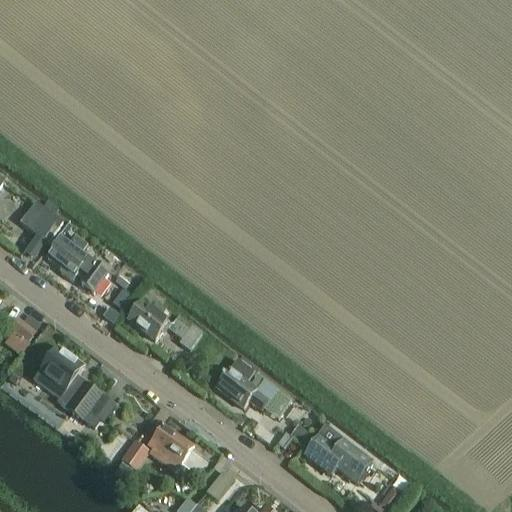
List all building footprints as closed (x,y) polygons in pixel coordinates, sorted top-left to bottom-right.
[(20,225),(47,246),(63,224),(36,204),(20,225)] [(87,262),(80,257),(88,248),(76,239),(69,249),(61,243),(47,261),(61,271),(58,274),(72,284),(80,273),(87,279),(82,287),(94,296),(108,277),(95,268),(94,269),(87,263),(87,262)] [(124,289),(113,305),(122,311),(133,296),(124,289)] [(105,306),(97,315),(103,320),(110,310),(105,306)] [(152,314),(141,306),(129,323),(155,342),(161,335),(165,338),(168,333),(182,342),(179,345),(190,353),(203,336),(179,318),(172,328),(162,321),(167,314),(157,307),(152,314)] [(110,310),(103,320),(114,328),(122,318),(110,310)] [(27,344),(35,334),(18,321),(10,331),(27,344)] [(57,349),(36,379),(63,398),(58,405),(68,412),(85,423),(91,427),(94,430),(98,424),(100,421),(104,424),(116,408),(102,398),(103,398),(86,386),(85,388),(75,381),(77,379),(84,368),(57,349)] [(230,374),(217,390),(244,410),(249,404),(263,414),(265,412),(278,394),(257,379),(250,389),(248,387),(255,377),(237,363),(230,374)] [(16,371),(8,383),(14,388),(23,375),(16,371)] [(149,448),(153,451),(150,457),(176,475),(183,464),(194,447),(164,426),(149,448)] [(299,427),(290,438),(293,440),(304,449),(313,439),(299,427)] [(332,479),(337,471),(357,486),(372,466),(326,431),(305,458),(332,479)] [(278,446),(285,451),(290,443),(293,440),(290,438),(286,435),(278,446)] [(150,454),(147,451),(136,444),(122,464),(137,473),(150,454)] [(392,511),(394,510),(382,500),(376,508),(380,511),(392,511)]
